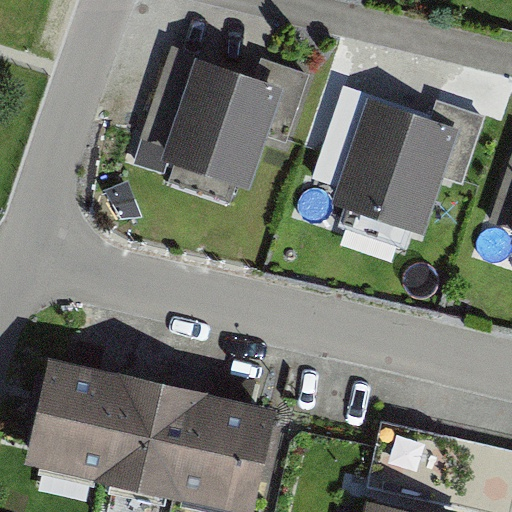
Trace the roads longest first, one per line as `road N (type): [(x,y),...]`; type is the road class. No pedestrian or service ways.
road 1 (residential): [(511,372),(93,272),(20,269)]
road 2 (residential): [(20,269),(109,0)]
